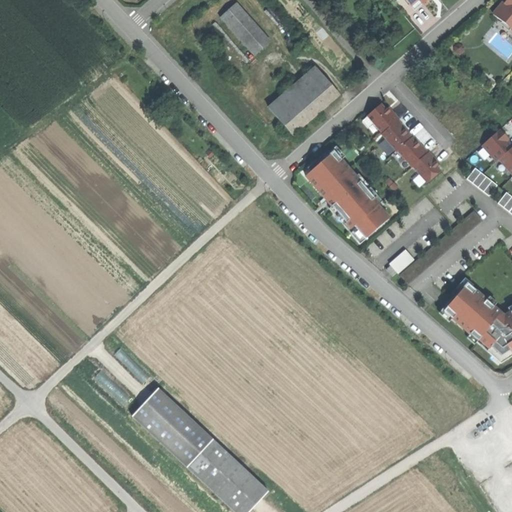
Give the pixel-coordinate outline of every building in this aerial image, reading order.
[(504,0),(491,16),(504,27),(508,22),(511,25),(511,0),(509,0),(508,2),(505,0),(504,0)] [(218,18),(250,57),(268,43),(236,3),(218,18)] [(267,110),(290,136),(337,95),(314,69),(267,110)] [(382,104),(366,118),(427,187),(442,174),(437,167),(440,164),(430,151),(429,153),(414,136),(413,138),(398,121),(399,117),(389,107),(386,109),(382,104)] [(511,147),(500,130),(483,146),(496,164),(498,161),(511,177),(511,176),(511,147)] [(311,174),(306,179),(360,245),(391,220),(379,207),(383,202),(343,160),(345,158),(336,148),(331,153),(328,151),(307,170),(311,174)] [(475,169),(466,180),(489,197),(497,186),(475,169)] [(511,197),(506,193),(498,205),(511,215),(511,197)] [(408,284),(485,222),(477,212),(400,274),(408,284)] [(395,277),(416,259),(407,249),(386,268),(395,277)] [(453,302),(444,313),(501,365),(511,357),(511,308),(504,314),(468,285),(469,283),(466,280),(449,298),(453,302)] [(186,468),(212,441),(158,391),(132,418),(186,468)] [(186,468),(232,511),(247,511),(267,492),(212,441),(186,468)]
